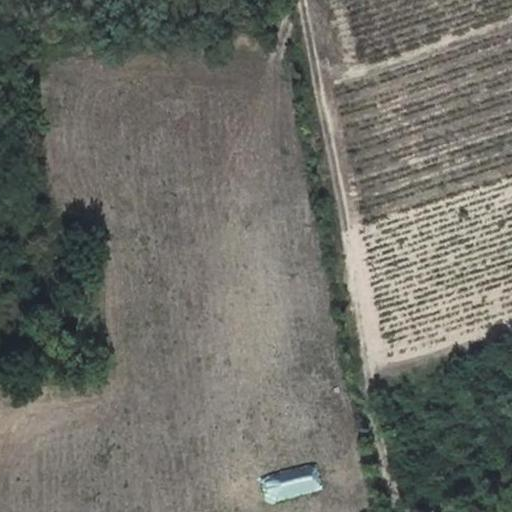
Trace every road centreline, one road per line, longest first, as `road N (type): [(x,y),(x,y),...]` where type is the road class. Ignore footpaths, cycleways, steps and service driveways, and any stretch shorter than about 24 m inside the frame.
road 1 (track): [(302,0),(399,511)]
road 2 (track): [(319,92),(511,27)]
